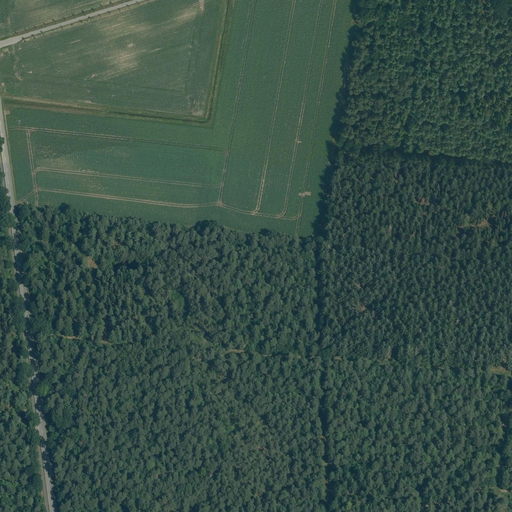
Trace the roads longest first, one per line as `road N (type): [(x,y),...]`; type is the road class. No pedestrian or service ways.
road 1 (secondary): [(53,511),(0,119)]
road 2 (unclassified): [(142,0),(0,44)]
